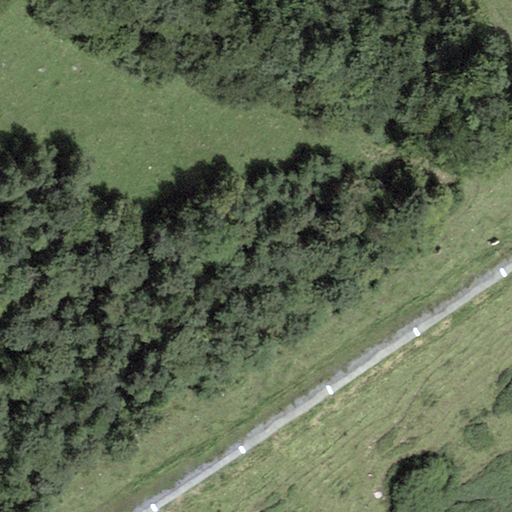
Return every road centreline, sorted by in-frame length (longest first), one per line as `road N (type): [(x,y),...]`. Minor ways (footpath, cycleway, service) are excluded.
road 1 (primary): [(106,511),(511,242)]
road 2 (track): [(108,511),(511,241)]
